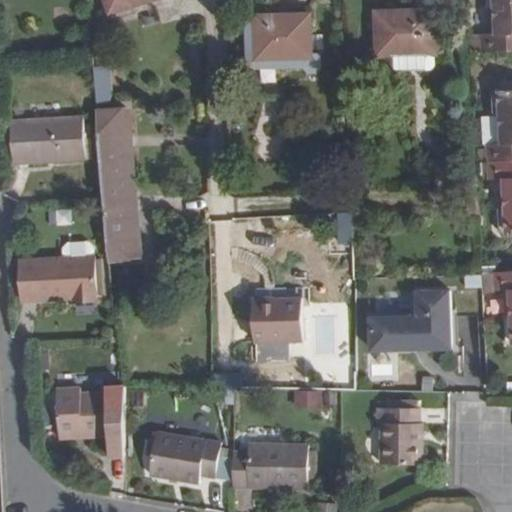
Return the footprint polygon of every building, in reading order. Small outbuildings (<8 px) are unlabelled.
[(108,0),(112,10),(143,0),(108,0)] [(511,0),(490,0),(491,25),(476,25),(476,53),(511,52),(511,0)] [(437,8),(379,10),(381,52),(438,50),(437,8)] [(253,21),(245,21),(246,70),(305,69),(309,74),(318,74),(324,67),(324,52),(315,53),(315,35),(314,11),(253,13),(253,21)] [(324,34),(315,35),(315,53),(324,52),(325,52),(324,34)] [(97,99),(113,99),(113,67),(97,67),(97,99)] [(498,134),(483,134),(484,161),(511,160),(511,87),(488,88),(488,107),(498,107),(498,134)] [(133,105),(97,108),(110,262),(133,260),(133,259),(145,257),(133,105)] [(89,116),(15,120),(17,163),(91,157),(89,116)] [(492,233),(511,232),(511,160),(484,161),(485,188),(500,187),(500,213),(492,213),(492,233)] [(464,205),(474,204),(471,175),(461,175),(464,205)] [(464,205),(464,214),(475,214),(474,204),(464,205)] [(349,210),(336,211),(337,231),(348,231),(349,210)] [(103,293),(100,253),(22,258),(25,298),(41,297),(41,293),(76,291),(77,300),(101,298),(101,293),(103,293)] [(502,342),(511,342),(511,269),(493,270),(493,288),(508,288),(508,314),(501,314),(502,342)] [(420,317),(373,318),(374,351),(455,349),(452,292),(419,292),(420,317)] [(303,296),(255,297),(257,339),(305,338),(303,296)] [(215,384),(245,384),(245,374),(214,374),(215,384)] [(88,381),(64,381),(64,422),(86,423),(86,430),(114,431),(114,452),(128,452),(129,407),(113,407),(113,387),(88,386),(88,381)] [(423,420),(423,405),(382,405),(381,420),(385,420),(384,461),(426,462),(427,420),(423,420)] [(205,470),(219,473),(220,467),(223,450),(231,451),(232,443),(224,442),(225,438),(162,426),(154,469),(203,477),(205,470)] [(238,448),(237,468),(237,482),(312,484),(313,442),(253,440),(253,448),(238,448)] [(231,451),(223,450),(220,467),(227,469),(231,451)]
